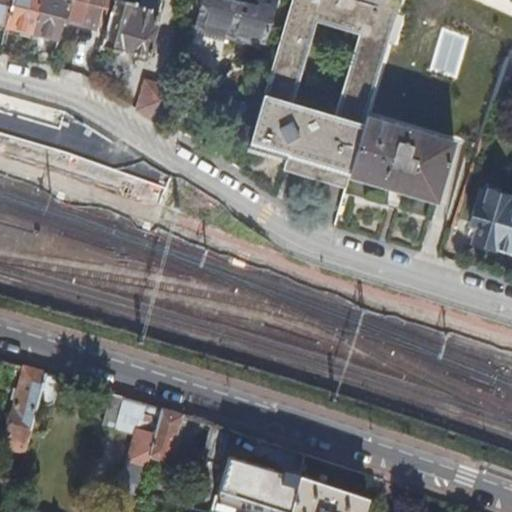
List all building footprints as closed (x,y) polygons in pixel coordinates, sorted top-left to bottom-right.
[(0,0),(0,22),(7,24),(12,0),(0,0)] [(41,0),(12,0),(7,24),(33,31),(41,0)] [(64,17),(68,0),(41,0),(33,31),(58,38),(64,17)] [(112,0),(68,0),(64,17),(95,25),(96,23),(106,25),(112,0)] [(112,0),(106,25),(101,45),(121,51),(122,49),(149,56),(157,24),(154,23),(157,10),(134,3),(134,2),(127,0),(112,0)] [(276,0),(201,0),(194,26),(264,45),(276,0)] [(312,174),(317,171),(325,149),(335,116),(290,102),(315,22),(357,35),(370,39),(382,0),(291,0),(249,142),(305,160),(312,174)] [(357,35),(335,116),(325,149),(332,133),(359,142),(367,114),(401,0),(382,0),(370,39),(357,35)] [(498,91),(511,96),(511,60),(509,60),(498,91)] [(155,121),(165,86),(145,80),(136,109),(155,121)] [(350,170),(349,172),(364,177),(363,179),(409,193),(410,190),(438,199),(455,141),(367,114),(359,142),(351,168),(350,170)] [(333,162),(351,168),(359,142),(332,133),(325,149),(333,162)] [(331,164),(350,170),(351,168),(333,162),(325,149),(317,171),(331,164)] [(492,244),(511,250),(511,249),(511,199),(506,197),(507,196),(480,187),(469,222),(478,225),(474,240),(492,246),(492,244)] [(3,449),(24,455),(38,403),(46,374),(24,367),(3,449)] [(54,404),(61,378),(46,374),(38,403),(49,406),(54,404)] [(101,424),(117,429),(126,398),(109,393),(101,424)] [(138,436),(131,460),(147,465),(153,442),(162,409),(126,398),(117,429),(117,430),(138,436)] [(171,447),(182,415),(162,409),(153,442),(171,447)] [(206,454),(225,460),(229,446),(233,431),(223,428),(215,425),(206,454)] [(265,447),(268,442),(233,431),(229,446),(258,454),(265,447)] [(305,453),(284,448),(275,485),(295,492),(299,475),(305,453)] [(147,465),(131,460),(126,480),(122,479),(116,502),(136,507),(147,465)] [(363,511),(368,497),(299,475),(295,492),(289,511),(363,511)]
